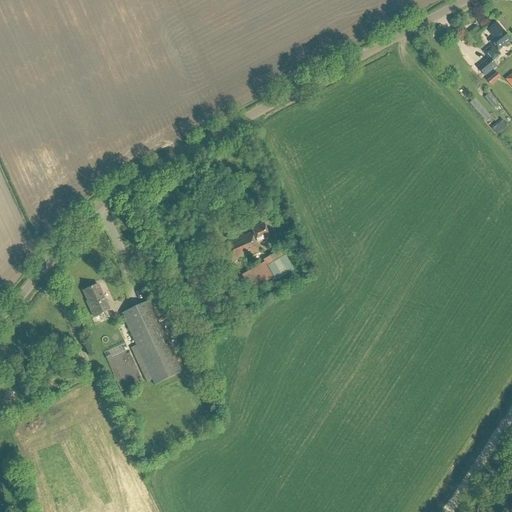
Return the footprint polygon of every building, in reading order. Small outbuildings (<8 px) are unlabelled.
[(497,67),(493,63),(501,56),(498,52),(511,41),(498,23),(488,31),(495,39),(490,42),(493,46),(485,53),(489,59),(478,68),(485,77),(497,67)] [(501,79),(497,73),(487,81),(492,87),(501,79)] [(511,122),(511,120),(490,94),(485,98),(502,119),(491,128),(497,135),(511,122)] [(260,251),(260,250),(260,249),(258,244),(270,238),(263,224),(251,230),(253,233),(223,247),(232,264),(238,262),(239,264),(242,262),(242,260),(260,251)] [(241,276),(250,291),(288,269),(280,255),(241,276)] [(89,307),(93,318),(109,311),(98,285),(83,292),(90,307),(89,307)] [(164,287),(162,289),(150,294),(153,301),(159,298),(165,311),(174,308),(164,287)] [(152,380),(154,385),(182,373),(149,302),(121,315),(136,346),(130,349),(146,383),(152,380)] [(14,377),(23,398),(30,395),(22,378),(26,377),(24,372),(14,377)]
